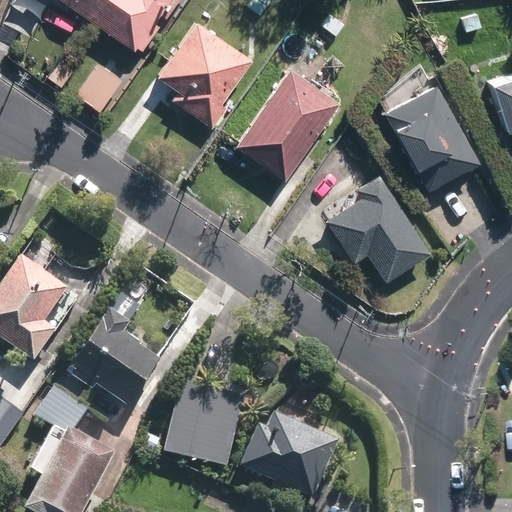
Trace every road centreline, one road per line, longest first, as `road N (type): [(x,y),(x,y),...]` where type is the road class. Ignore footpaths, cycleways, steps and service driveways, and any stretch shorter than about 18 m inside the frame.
road 1 (residential): [(0,124),(66,151),(397,375),(446,394)]
road 2 (residential): [(446,394),(466,327),(511,270)]
